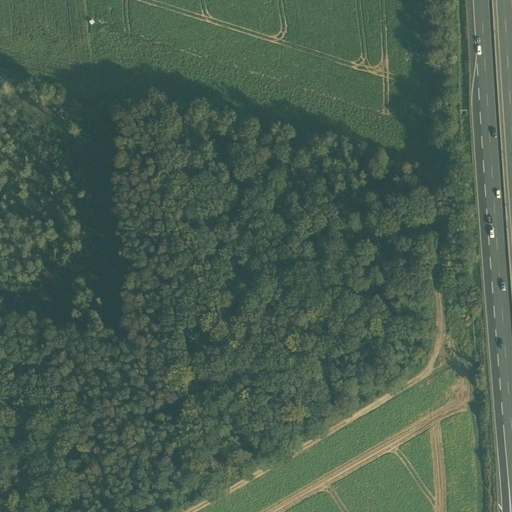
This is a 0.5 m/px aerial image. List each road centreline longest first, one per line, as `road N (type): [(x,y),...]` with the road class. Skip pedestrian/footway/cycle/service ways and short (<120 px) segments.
road 1 (track): [(190,511),(422,379),(445,353),(452,321),(437,246),(437,175)]
road 2 (motorway): [(478,0),(508,418)]
road 3 (motorway): [(511,170),(503,0)]
